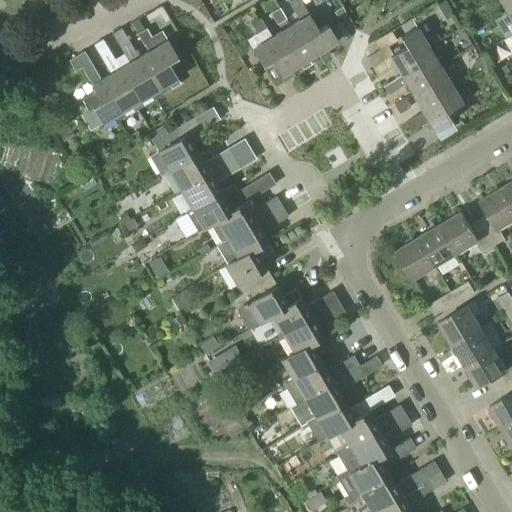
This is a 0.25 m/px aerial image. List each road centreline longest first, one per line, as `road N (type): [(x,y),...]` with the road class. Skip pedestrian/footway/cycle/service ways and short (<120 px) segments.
road 1 (residential): [(497,511),(336,239),(405,195)]
road 2 (track): [(0,464),(259,453)]
road 3 (residential): [(365,130),(336,90),(290,106),(276,139),(297,170)]
road 4 (residential): [(405,195),(511,133)]
